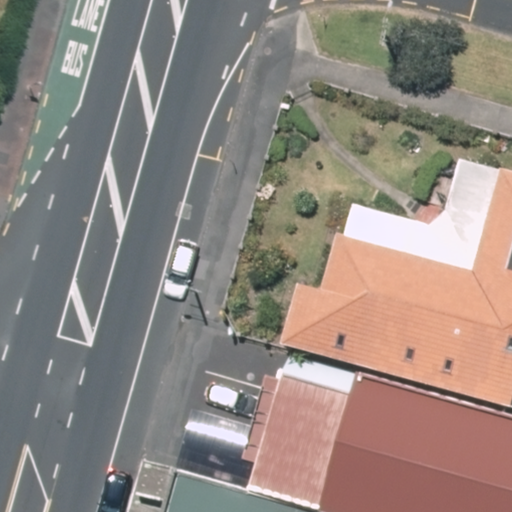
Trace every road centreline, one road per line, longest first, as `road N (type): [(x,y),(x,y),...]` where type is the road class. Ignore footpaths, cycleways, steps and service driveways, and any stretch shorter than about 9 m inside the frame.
road 1 (primary): [(170,0),(63,386)]
road 2 (primary): [(63,386),(28,511)]
